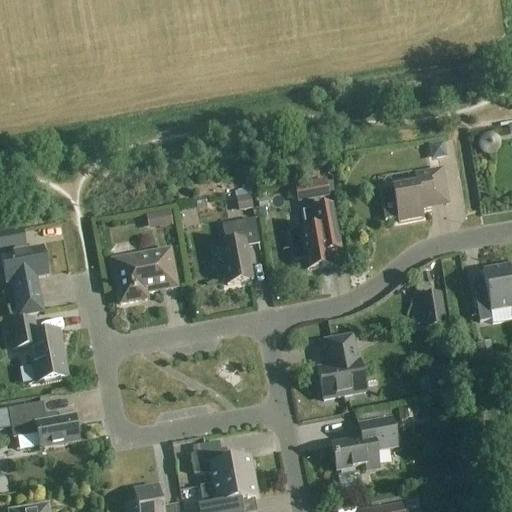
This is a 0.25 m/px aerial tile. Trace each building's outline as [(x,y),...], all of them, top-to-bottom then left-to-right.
[(478,144),(478,146),(478,148),(479,150),(479,151),(480,153),(482,154),(483,155),(485,156),(486,156),(488,156),(490,156),(492,156),(493,155),(495,154),(496,153),(497,151),(498,150),(498,148),(498,146),(498,144),(498,143),(497,141),(496,140),(495,138),(493,137),(492,137),(490,136),(488,136),(486,136),(485,137),(483,137),(482,138),(480,140),(479,141),(479,143),(478,144)] [(446,159),(444,144),(428,146),(430,162),(446,159)] [(393,193),(391,193),(395,220),(396,225),(398,224),(422,220),(420,212),(430,210),(428,199),(445,196),(441,173),(415,178),(416,188),(393,193)] [(303,185),(306,203),(328,199),(325,182),(303,185)] [(249,197),(235,199),(236,209),(251,207),(249,197)] [(305,233),(300,234),(290,236),(294,263),(304,261),(307,273),(332,269),(329,253),(326,235),(337,233),(332,208),(302,214),(305,233)] [(169,213),(155,216),(158,230),(171,227),(169,213)] [(220,248),(227,288),(252,283),(246,250),(259,247),(254,222),(222,228),(226,247),(220,248)] [(0,236),(0,254),(24,250),(21,232),(0,236)] [(12,285),(16,306),(19,320),(42,316),(40,301),(36,280),(47,278),(42,251),(1,259),(6,286),(12,285)] [(112,264),(120,307),(147,302),(146,296),(177,290),(170,253),(112,264)] [(511,268),(503,270),(511,320),(511,268)] [(479,325),(492,323),(492,327),(511,324),(511,321),(511,320),(503,270),(483,273),(487,300),(475,302),(479,325)] [(419,299),(424,332),(444,329),(439,296),(419,299)] [(35,339),(32,323),(7,328),(11,352),(29,349),(36,385),(66,380),(58,334),(35,339)] [(321,404),(323,403),(365,396),(359,364),(358,364),(353,337),(322,342),(326,368),(314,370),(321,404)] [(478,363),(492,361),(490,351),(476,353),(478,363)] [(460,416),(458,400),(445,403),(448,419),(460,416)] [(0,432),(11,431),(13,442),(37,437),(40,453),(79,446),(74,419),(46,424),(42,406),(8,412),(0,413),(0,432)] [(334,476),(340,475),(341,478),(337,479),(340,493),(362,489),(359,475),(379,471),(376,454),(397,451),(392,422),(391,420),(356,427),(358,441),(329,447),(334,476)] [(211,478),(213,488),(254,480),(250,460),(223,465),(221,453),(190,458),(194,477),(211,478)] [(196,511),(232,511),(231,506),(253,502),(258,501),(254,480),(213,488),(200,490),(203,504),(204,509),(197,511),(196,511)] [(162,511),(158,489),(133,493),(136,507),(124,509),(124,511),(162,511)]
